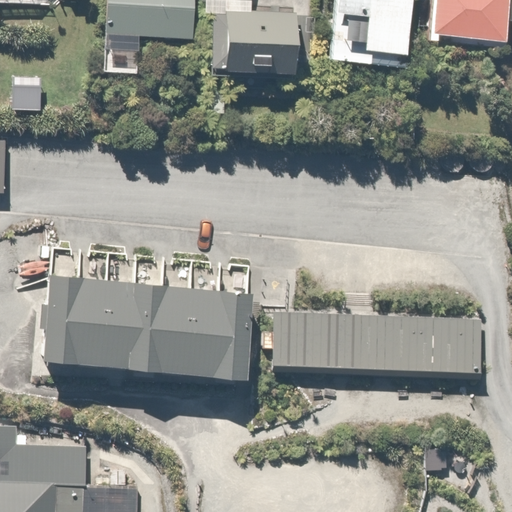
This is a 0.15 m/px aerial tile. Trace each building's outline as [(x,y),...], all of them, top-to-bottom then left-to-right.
[(199,0),(112,0),(111,32),(198,35),(199,0)] [(423,0),(336,0),(333,65),(411,69),(412,55),(420,56),(423,0)] [(511,0),(431,0),(428,43),(511,50),(511,0)] [(224,13),(222,71),(305,74),(307,16),(224,13)] [(262,288),(53,279),(49,372),(258,380),(262,288)] [(487,319),(280,309),(277,368),(484,379),(487,319)] [(0,424),(0,511),(82,511),(85,449),(9,446),(9,424),(0,424)]
